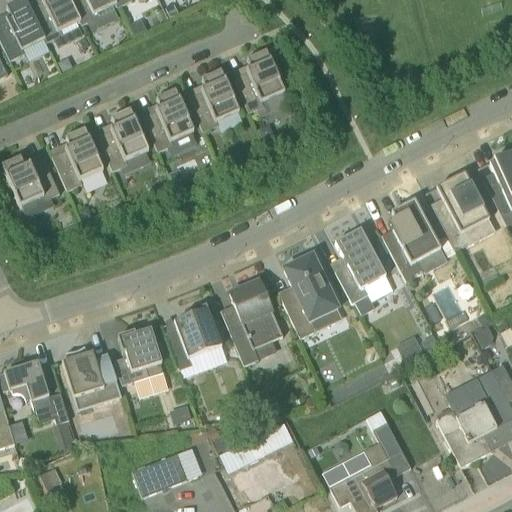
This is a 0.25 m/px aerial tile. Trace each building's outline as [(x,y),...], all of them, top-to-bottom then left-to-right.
[(67,0),(45,0),(48,4),(44,6),(43,4),(41,4),(43,7),(30,13),(29,13),(44,42),(46,46),(60,39),(58,35),(80,24),(67,0)] [(111,0),(67,0),(80,24),(82,28),(87,26),(96,21),(94,18),(112,9),(115,7),(111,0)] [(111,0),(115,7),(117,11),(132,3),(130,0),(111,0)] [(29,13),(30,13),(25,1),(6,10),(12,22),(8,24),(7,21),(6,22),(7,24),(0,27),(0,44),(9,64),(24,57),(22,53),(44,42),(29,13)] [(165,12),(170,21),(179,16),(174,7),(165,12)] [(129,28),(135,40),(147,34),(141,22),(129,28)] [(241,101),(248,116),(257,112),(262,110),(262,108),(284,99),(283,96),(284,95),(266,54),(247,63),(248,65),(252,74),(248,76),(247,73),(246,74),(247,77),(233,83),(241,101)] [(57,66),(63,75),(73,70),(68,60),(57,66)] [(202,82),(203,85),(207,94),(203,96),(202,93),(201,94),(202,96),(188,102),(196,121),(203,136),(218,129),(217,128),(239,118),(238,115),(239,114),(229,92),(220,74),(202,82)] [(193,134),(183,112),(175,93),(156,102),(161,113),(158,115),(156,112),(155,113),(156,116),(143,122),(158,156),(173,149),(170,144),(193,134)] [(148,154),(138,131),(130,113),(111,121),(112,124),(116,133),(112,135),(111,132),(110,133),(111,135),(97,141),(105,160),(112,175),(119,171),(127,168),(127,167),(147,158),(146,155),(148,154)] [(257,133),(263,145),(275,139),(269,127),(257,133)] [(103,173),(92,151),(84,132),(65,141),(71,152),(67,154),(66,152),(65,152),(66,155),(52,161),(67,194),(82,188),(80,183),(103,173)] [(511,212),(511,154),(500,160),(501,162),(489,167),(493,176),(482,181),(490,200),(499,219),(511,212)] [(1,169),(5,176),(20,210),(43,200),(44,203),(59,197),(44,163),(30,170),(29,167),(28,168),(29,170),(25,172),(20,160),(1,169)] [(168,177),(172,186),(180,182),(177,174),(168,177)] [(454,254),(466,248),(462,239),(489,225),(464,177),(436,192),(441,202),(430,208),(454,254)] [(398,212),(391,216),(395,223),(388,227),(392,234),(381,240),(383,242),(382,242),(388,252),(406,285),(423,276),(418,264),(440,253),(414,204),(398,212)] [(78,214),(82,223),(92,219),(88,210),(78,214)] [(385,278),(370,250),(360,232),(334,246),(347,269),(335,275),(352,307),(367,299),(363,291),(385,278)] [(311,326),(338,313),(312,259),(283,273),(294,296),(281,303),(300,342),(315,335),(311,326)] [(282,339),(267,304),(259,285),(229,298),(234,309),(220,315),(243,370),(258,364),(258,363),(253,352),(272,344),(282,339)] [(179,374),(180,374),(191,370),(188,363),(221,351),(206,309),(183,317),(183,319),(184,318),(185,321),(173,325),(176,332),(165,337),(179,374)] [(477,320),(482,330),(491,325),(486,315),(477,320)] [(493,340),(487,329),(474,336),(482,352),(490,348),(493,340)] [(122,389),(134,385),(163,376),(160,366),(161,366),(151,332),(135,338),(134,335),(117,340),(124,362),(114,365),(122,389)] [(422,342),(429,356),(441,350),(434,336),(422,342)] [(399,357),(403,366),(422,357),(417,348),(399,357)] [(69,357),(66,357),(66,364),(62,365),(73,401),(93,395),(97,409),(121,401),(107,357),(94,362),(92,356),(88,357),(84,351),(82,352),(80,354),(77,355),(74,356),(70,357),(69,357)] [(384,362),(390,374),(401,368),(396,356),(384,362)] [(49,401),(41,375),(38,367),(38,365),(3,376),(9,393),(11,392),(12,398),(17,396),(22,398),(24,400),(26,404),(30,403),(38,428),(54,423),(56,428),(68,424),(63,406),(60,397),(49,401)] [(511,384),(503,368),(491,374),(507,405),(511,402),(511,384)] [(511,423),(511,413),(507,405),(491,374),(476,382),(488,404),(456,421),(452,414),(435,424),(460,471),(491,455),(482,440),(496,432),(511,423)] [(403,386),(399,377),(389,382),(393,391),(403,386)] [(0,451),(14,448),(0,401),(0,451)] [(244,405),(249,419),(259,415),(254,402),(244,405)] [(169,414),(173,428),(191,422),(187,409),(169,414)] [(372,434),(379,446),(363,455),(372,470),(329,492),(339,511),(350,506),(353,511),(375,511),(376,511),(397,500),(387,483),(386,484),(382,477),(405,465),(409,473),(410,472),(386,427),(372,434)] [(294,447),(285,428),(221,458),(229,477),(294,447)] [(209,435),(213,444),(220,440),(216,432),(209,435)] [(213,444),(220,457),(233,451),(226,437),(220,440),(213,444)] [(72,441),(57,445),(60,458),(76,453),(72,441)] [(307,454),(310,460),(319,455),(316,449),(307,454)] [(177,457),(169,461),(132,475),(142,501),(187,483),(177,457)] [(46,475),(31,483),(40,500),(54,492),(53,490),(46,475)]
